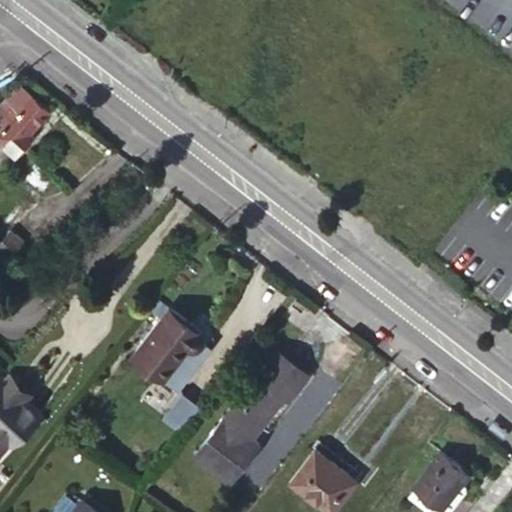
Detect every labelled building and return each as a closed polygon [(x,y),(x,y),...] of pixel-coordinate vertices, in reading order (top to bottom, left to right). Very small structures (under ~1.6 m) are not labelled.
[(29,129),(47,109),(19,84),(0,104),(0,140),(1,141),(4,138),(17,151),(33,133),(29,129)] [(0,250),(7,257),(23,239),(13,229),(0,243),(0,250)] [(171,306),(158,295),(151,304),(164,314),(171,306)] [(198,327),(171,306),(164,314),(134,353),(163,376),(187,345),(190,345),(193,345),(197,344),(200,342),(201,339),(201,336),(201,331),(198,327)] [(204,319),(198,327),(201,331),(201,336),(201,339),(200,342),(207,347),(210,343),(212,338),(213,333),(212,328),(209,324),(204,319)] [(187,345),(163,376),(176,387),(207,347),(200,342),(197,344),(193,345),(190,345),(187,345)] [(288,398),(308,372),(274,345),(194,452),(230,480),(261,438),(254,432),(283,394),(288,398)] [(0,375),(7,382),(10,379),(0,370),(0,375)] [(44,411),(28,398),(27,399),(7,382),(0,375),(0,454),(2,455),(15,440),(18,442),(25,434),(27,435),(29,433),(27,432),(44,411)] [(27,399),(28,398),(33,391),(14,375),(10,379),(7,382),(27,399)] [(182,425),(198,404),(189,396),(172,417),(182,425)] [(97,440),(106,429),(94,419),(85,431),(97,440)] [(328,511),(331,511),(357,479),(316,446),(289,479),(328,511)] [(458,473),(463,467),(439,448),(412,483),(442,505),(461,482),(464,478),(458,473)] [(262,488),(278,468),(259,453),(243,473),(262,488)] [(469,471),(463,467),(458,473),(464,478),(469,471)] [(442,505),(412,483),(406,491),(434,511),(446,511),(464,489),(464,485),(461,482),(442,505)] [(87,497),(105,511),(112,511),(116,507),(93,489),(87,497)] [(105,511),(87,497),(84,495),(70,511),(105,511)]
